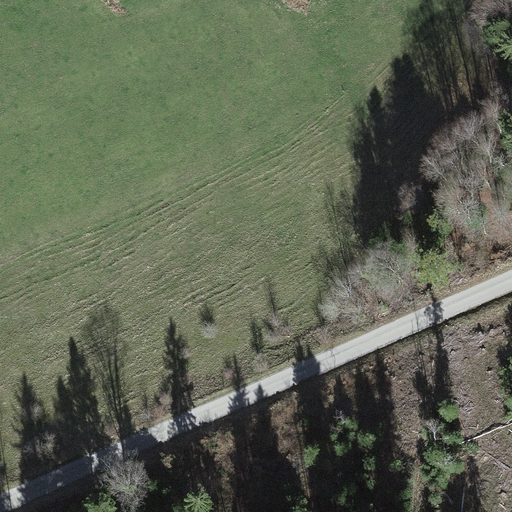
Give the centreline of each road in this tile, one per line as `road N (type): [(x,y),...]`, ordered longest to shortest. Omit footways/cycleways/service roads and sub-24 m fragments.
road 1 (unclassified): [(511,275),(231,399)]
road 2 (unclassified): [(0,501),(231,399)]
